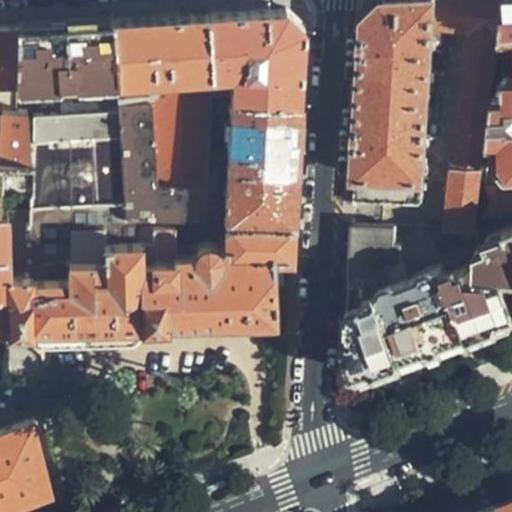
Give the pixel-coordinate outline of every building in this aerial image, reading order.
[(473,228),(498,0),(382,0),(365,18),(363,46),(359,124),(355,199),(421,202),(430,43),(440,42),(442,16),(467,16),(444,226),(473,228)] [(511,0),(503,0),(500,39),(511,37),(511,75),(503,76),(504,93),(495,94),(491,115),(498,115),(498,125),(491,126),(489,144),(500,145),(501,165),(511,174),(511,173),(511,0)] [(231,95),(300,98),(304,22),(283,5),(247,8),(207,10),(211,74),(212,89),(213,94),(231,95)] [(211,74),(207,10),(160,13),(111,17),(115,79),(211,74)] [(65,19),(18,22),(16,84),(46,83),(47,96),(87,93),(87,81),(115,79),(111,17),(65,19)] [(0,108),(15,109),(16,97),(16,84),(18,22),(0,23),(0,108)] [(208,185),(213,94),(212,89),(116,92),(124,218),(140,218),(180,218),(181,184),(208,185)] [(290,251),(292,218),(226,218),(227,223),(177,227),(177,224),(140,226),(140,218),(124,218),(116,92),(87,93),(47,96),(16,97),(15,109),(24,110),(23,159),(26,159),(27,208),(28,220),(25,220),(26,272),(6,273),(7,325),(8,340),(16,339),(16,336),(33,336),(34,338),(44,346),(133,343),(143,334),(143,324),(167,324),(167,318),(276,314),(275,251),(290,251)] [(226,218),(292,218),(296,164),(300,98),(231,95),(224,218),(226,218)] [(0,158),(23,159),(24,110),(15,109),(0,108),(0,158)] [(0,207),(4,208),(27,208),(26,159),(23,159),(0,158),(0,207)] [(206,218),(208,185),(181,184),(180,218),(206,218)] [(511,201),(509,190),(483,187),(480,218),(511,209),(511,201)] [(349,296),(345,369),(360,374),(441,343),(510,317),(511,314),(511,296),(504,275),(473,270),(469,269),(466,263),(444,270),(441,260),(385,282),(386,260),(391,261),(400,258),(401,241),(394,240),(395,223),(353,220),(349,296)] [(511,227),(485,238),(486,243),(475,247),(473,270),(504,275),(511,276),(511,227)] [(0,429),(0,508),(9,506),(50,490),(32,418),(0,429)] [(511,511),(511,497),(496,504),(498,511),(511,511)]
